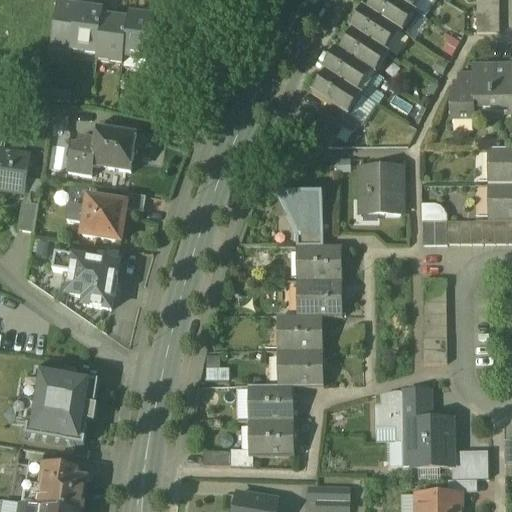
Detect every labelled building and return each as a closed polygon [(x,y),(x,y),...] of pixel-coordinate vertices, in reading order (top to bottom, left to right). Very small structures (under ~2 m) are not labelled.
[(414,14),(392,0),(376,0),(368,13),(400,35),(404,37),(418,16),(414,14)] [(392,0),(414,14),(423,0),(392,0)] [(500,2),(477,2),(477,14),(500,14),(500,2)] [(78,10),(60,8),(54,53),(72,56),(78,10)] [(104,13),(78,10),(72,56),(98,59),(103,19),(104,13)] [(400,35),(368,13),(365,11),(350,32),(355,35),(387,56),(387,55),(400,35)] [(500,14),(477,14),(477,25),(500,25),(500,14)] [(157,20),(130,17),(130,23),(124,63),(150,66),(151,66),(157,22),(157,20)] [(130,23),(103,19),(98,59),(97,65),(124,69),(124,63),(130,23)] [(179,25),(157,22),(151,66),(150,66),(150,68),(172,71),(179,25)] [(500,25),(477,25),(477,37),(500,37),(500,25)] [(387,56),(355,35),(341,55),(340,55),(373,77),(377,79),(391,57),(387,55),(387,56)] [(373,77),(340,55),(341,55),(337,53),(323,74),(326,76),(327,76),(360,97),(373,77)] [(511,72),(473,73),(473,79),(473,113),(475,113),(511,112),(511,72)] [(360,97),(327,76),(326,76),(313,97),(332,110),(332,109),(349,121),(363,99),(360,97)] [(473,79),(460,79),(460,87),(455,87),(455,94),(452,94),(452,123),(475,123),(475,113),(473,113),(473,79)] [(349,121),(332,109),(332,110),(325,120),(344,132),(350,136),(357,126),(349,121)] [(70,127),(70,115),(47,115),(48,128),(70,127)] [(344,132),(325,120),(319,130),(338,142),(344,132)] [(124,131),(101,127),(100,134),(99,133),(97,146),(81,143),(79,152),(74,151),(70,177),(92,181),(94,170),(132,176),(135,158),(138,156),(139,148),(136,144),(137,140),(123,138),(124,131)] [(296,153),(296,130),(284,130),(284,153),(296,153)] [(307,130),(296,130),(296,153),(307,153),(307,130)] [(319,152),(319,130),(307,130),(307,153),(319,152)] [(511,152),(492,153),(493,189),(511,188),(511,152)] [(31,161),(0,155),(0,194),(25,198),(31,161)] [(402,172),(362,172),(362,213),(379,213),(379,218),(402,218),(402,172)] [(511,188),(493,189),(493,225),(495,225),(507,225),(511,224),(511,188)] [(145,201),(91,192),(89,201),(127,207),(126,212),(143,215),(145,201)] [(323,198),(277,198),(297,239),(297,251),(302,251),(324,251),(323,198)] [(127,207),(89,201),(88,214),(71,211),(69,227),(85,229),(83,239),(121,245),(126,212),(127,207)] [(39,209),(24,207),(20,235),(35,237),(39,209)] [(435,225),(424,226),(424,250),(435,250),(435,226),(435,225)] [(447,225),(435,226),(435,250),(436,249),(447,249),(447,248),(447,225)] [(459,225),(447,225),(447,248),(459,248),(459,225)] [(471,225),(459,225),(459,248),(471,248),(471,225)] [(483,248),(483,225),(471,225),(471,248),(483,248)] [(493,225),(483,225),(483,248),(495,248),(495,225),(493,225)] [(507,225),(495,225),(495,248),(507,248),(507,225)] [(324,251),(302,251),(302,286),(343,285),(342,250),(324,251)] [(120,268),(57,257),(54,276),(71,278),(68,298),(86,301),(85,309),(112,313),(114,300),(117,300),(119,283),(117,283),(120,268)] [(446,283),(423,283),(424,295),(447,295),(446,283)] [(343,285),(302,286),(303,321),(324,321),(343,320),(343,285)] [(447,307),(447,295),(424,295),(424,307),(447,307)] [(447,319),(447,307),(424,307),(424,319),(447,319)] [(447,330),(447,319),(424,319),(424,331),(447,330)] [(303,321),(282,321),(282,356),(324,355),(324,321),(303,321)] [(447,342),(447,330),(424,331),(424,343),(447,342)] [(424,343),(423,343),(423,355),(447,355),(447,342),(424,343)] [(324,355),(282,356),(283,391),(294,391),(325,390),(324,355)] [(447,355),(423,355),(423,367),(447,367),(447,355)] [(100,385),(32,374),(22,439),(85,450),(89,425),(96,426),(99,409),(96,409),(100,385)] [(283,391),(253,391),(253,426),(294,426),(294,391),(283,391)] [(430,395),(394,396),(394,411),(402,411),(431,410),(430,395)] [(431,410),(402,411),(403,447),(412,447),(413,472),(453,471),(452,422),(431,423),(431,410)] [(294,426),(253,426),(253,461),(295,461),(294,426)] [(231,456),(204,456),(204,470),(231,471),(231,456)] [(77,475),(41,469),(40,472),(27,470),(27,474),(24,490),(23,490),(21,509),(39,511),(82,511),(83,507),(80,504),(83,484),(76,483),(77,475)] [(27,474),(15,472),(9,507),(21,509),(23,490),(24,490),(27,474)] [(437,493),(434,497),(415,497),(415,511),(460,511),(463,511),(463,496),(440,497),(437,493)] [(309,511),(350,511),(351,497),(310,496),(309,511)] [(276,511),(278,504),(239,497),(236,511),(276,511)]
